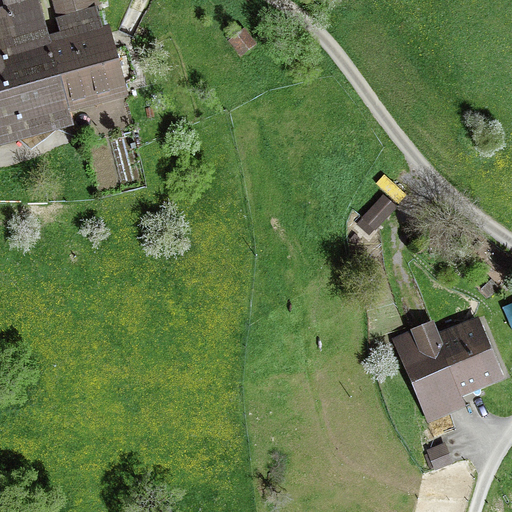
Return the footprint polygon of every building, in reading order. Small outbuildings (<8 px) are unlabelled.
[(0,143),(65,125),(60,107),(117,92),(91,0),(46,0),(56,34),(38,39),(27,0),(1,0),(4,9),(0,9),(0,143)] [(253,45),(243,32),(230,41),(240,54),(253,45)] [(374,230),(396,206),(385,196),(363,220),(374,230)] [(491,379),(471,325),(428,342),(424,330),(388,343),(418,421),(452,408),(447,396),(491,379)] [(443,462),(439,447),(423,452),(427,466),(443,462)]
